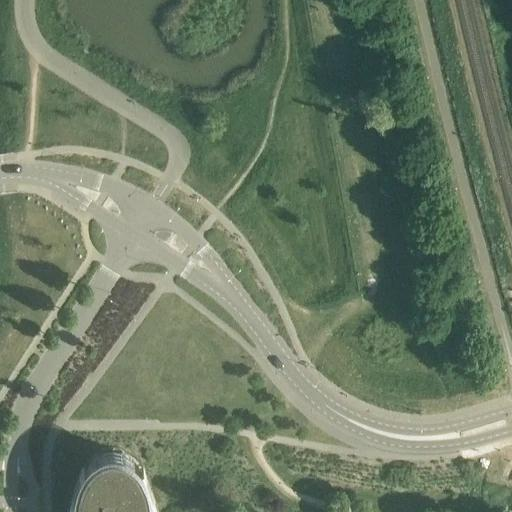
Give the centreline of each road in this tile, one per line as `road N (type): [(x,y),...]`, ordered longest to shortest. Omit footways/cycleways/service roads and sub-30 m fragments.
road 1 (residential): [(133,239),(28,403),(12,455),(12,511)]
road 2 (tertiary): [(215,278),(328,410),(391,438),(436,441)]
